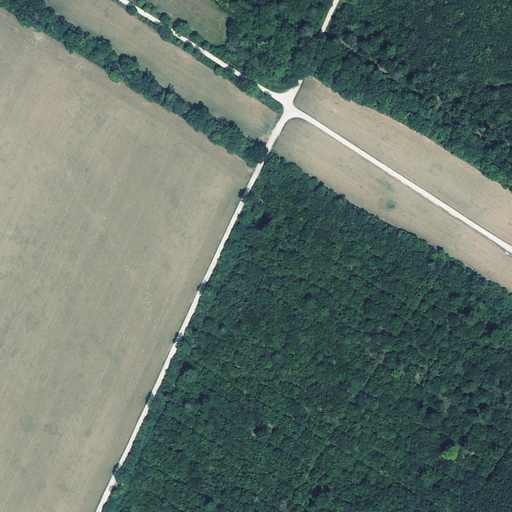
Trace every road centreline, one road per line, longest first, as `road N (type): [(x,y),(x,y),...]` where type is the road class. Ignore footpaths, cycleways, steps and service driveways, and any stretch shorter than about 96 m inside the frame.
road 1 (track): [(288,105),(100,511)]
road 2 (track): [(511,250),(288,105)]
road 3 (track): [(288,105),(120,0)]
